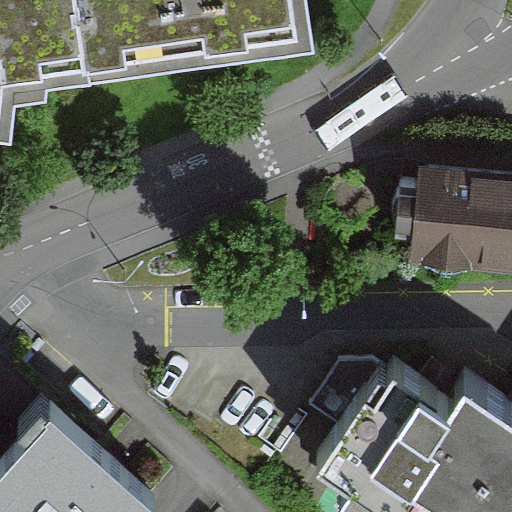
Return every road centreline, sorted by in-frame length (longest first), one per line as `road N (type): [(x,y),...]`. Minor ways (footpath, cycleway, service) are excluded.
road 1 (residential): [(39,248),(343,119),(499,29)]
road 2 (residential): [(511,319),(112,319),(68,291),(39,248)]
